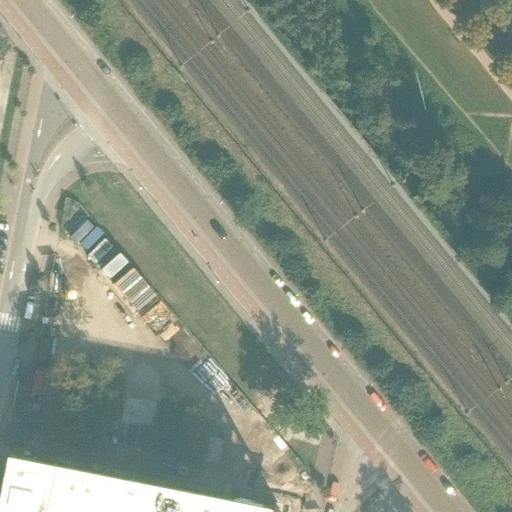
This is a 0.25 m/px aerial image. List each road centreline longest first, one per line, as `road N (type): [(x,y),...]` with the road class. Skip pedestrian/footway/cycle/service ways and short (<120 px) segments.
road 1 (tertiary): [(130,99),(396,427)]
road 2 (unclassified): [(299,511),(295,492),(0,438)]
road 3 (unclassified): [(0,365),(33,196)]
road 4 (unclassified): [(94,57),(64,82),(51,111),(33,196)]
road 5 (unclassified): [(33,196),(130,99)]
